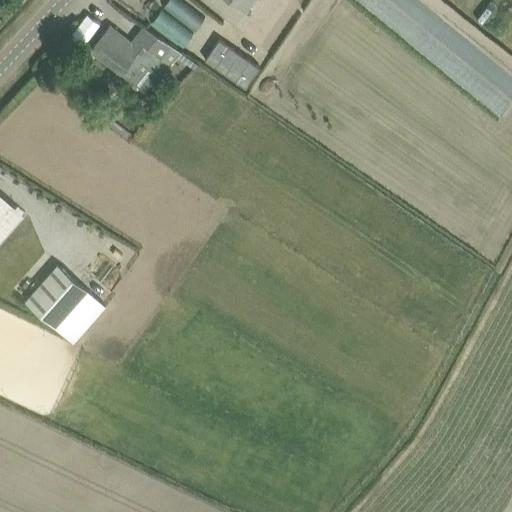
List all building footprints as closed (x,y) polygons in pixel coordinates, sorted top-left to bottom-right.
[(177,0),(158,27),(190,51),(211,23),(180,0),(177,0)] [(233,0),(246,9),(252,0),(233,0)] [(160,75),(166,68),(178,53),(143,26),(136,35),(144,42),(139,48),(110,25),(91,49),(107,61),(128,78),(130,75),(142,61),(160,75)] [(247,87),(260,67),(219,38),(205,59),(247,87)] [(119,111),(129,100),(117,89),(107,99),(97,110),(110,122),(120,111),(119,111)] [(104,290),(127,266),(112,252),(90,277),(104,290)] [(26,299),(56,326),(89,289),(58,262),(26,299)] [(95,293),(76,329),(90,337),(110,302),(95,293)]
